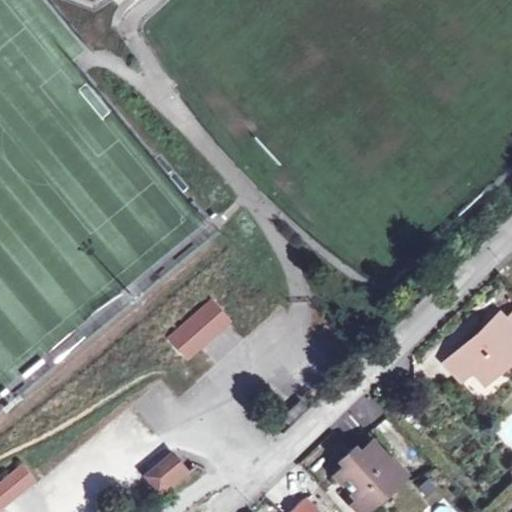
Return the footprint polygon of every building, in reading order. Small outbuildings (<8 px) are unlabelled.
[(210,300),(168,337),(185,357),(227,320),(210,300)] [(483,381),(511,355),(511,327),(504,319),(499,313),(456,352),(471,368),(483,381)] [(471,368),(456,352),(445,363),(460,378),(471,368)] [(281,417),(285,422),(304,406),(299,401),(281,417)] [(371,457),(379,449),(371,440),(358,450),(362,455),(371,457)] [(401,476),(379,449),(371,457),(362,455),(358,450),(354,445),(339,459),(344,464),(334,473),(357,499),(363,492),(367,494),(374,501),(401,476)] [(166,480),(182,468),(171,453),(154,466),(166,480)] [(361,511),(374,501),(367,494),(363,492),(357,499),(353,502),(361,511)] [(312,511),(299,498),(283,511),(312,511)] [(453,511),(444,503),(435,511),(453,511)]
